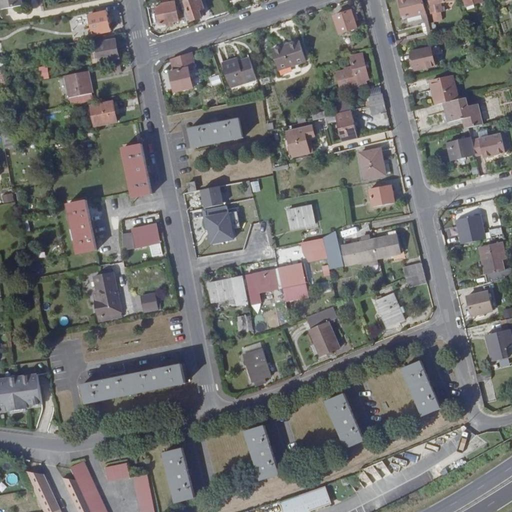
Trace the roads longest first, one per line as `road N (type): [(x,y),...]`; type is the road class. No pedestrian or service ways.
road 1 (residential): [(450,326),(211,413)]
road 2 (residential): [(211,413),(69,447),(0,437)]
road 3 (residential): [(423,203),(373,0)]
road 4 (residential): [(143,55),(313,0)]
road 5 (residential): [(171,202),(143,55)]
road 6 (residential): [(211,413),(184,269)]
road 7 (residential): [(450,326),(423,203)]
